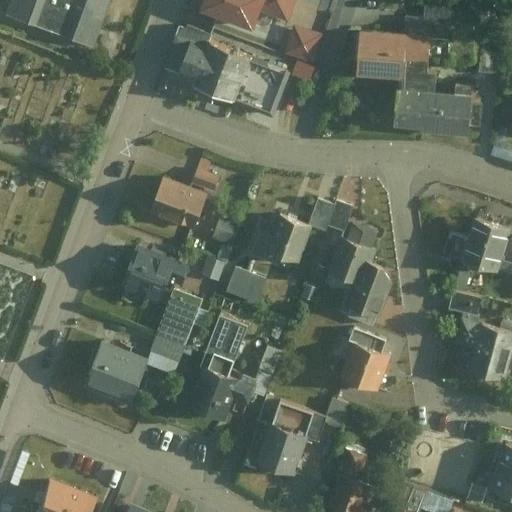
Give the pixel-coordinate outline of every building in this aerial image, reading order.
[(11,0),(6,14),(96,49),(114,0),(11,0)] [(295,19),(302,0),(210,0),(208,5),(262,25),(269,8),(295,19)] [(408,29),(454,29),(454,0),(429,0),(427,0),(428,12),(409,12),(408,29)] [(257,51),(186,25),(172,63),(197,72),(193,84),(238,101),(257,51)] [(326,34),(299,25),(290,54),(317,63),(326,34)] [(439,34),(364,30),(361,75),(408,77),(405,127),(479,131),(481,94),(436,91),(439,34)] [(257,51),(238,101),(278,116),(297,67),(257,51)] [(209,191),(164,175),(150,217),(195,232),(209,191)] [(317,222),(283,211),(277,227),(261,222),(250,254),(301,270),(317,222)] [(216,235),(237,240),(243,218),(222,213),(216,235)] [(511,233),(473,221),(459,264),(511,281),(511,233)] [(382,248),(345,237),(334,274),(360,281),(352,308),(383,317),(396,272),(377,267),(382,248)] [(179,258),(138,243),(122,290),(163,305),(179,258)] [(205,269),(223,275),(230,256),(212,250),(205,269)] [(257,293),(263,270),(238,263),(232,286),(257,293)] [(183,356),(205,293),(176,283),(154,346),(183,356)] [(263,324),(230,313),(197,407),(230,418),(263,324)] [(511,379),(511,329),(470,320),(465,344),(478,347),(473,371),(511,380),(511,379)] [(150,357),(101,340),(85,386),(134,402),(150,357)] [(269,340),(263,364),(278,368),(284,345),(269,340)] [(394,352),(360,342),(348,379),(382,389),(394,352)] [(312,435),(268,421),(256,459),(299,473),(312,435)] [(511,445),(507,444),(491,493),(511,499),(511,445)] [(375,455),(348,447),(331,506),(353,511),(379,511),(388,482),(369,477),(375,455)] [(46,477),(33,511),(92,511),(98,495),(46,477)] [(407,478),(398,506),(416,511),(421,511),(424,504),(447,511),(450,511),(456,494),(407,478)]
